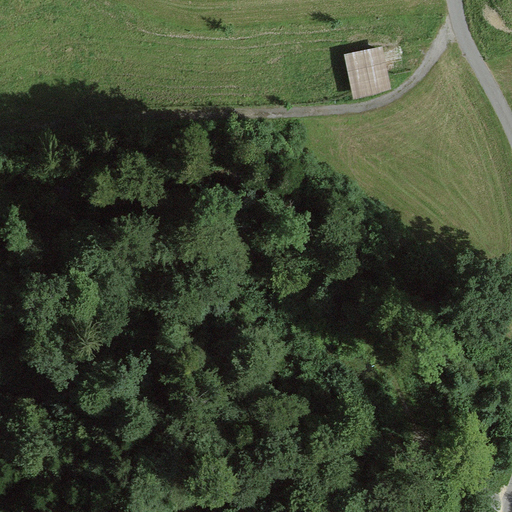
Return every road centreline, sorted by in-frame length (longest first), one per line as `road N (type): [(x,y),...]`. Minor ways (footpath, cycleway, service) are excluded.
road 1 (track): [(0,132),(359,107),(410,85),(458,23)]
road 2 (track): [(511,505),(459,483),(372,415),(289,372)]
road 3 (track): [(166,511),(241,487),(293,489),(335,511)]
road 4 (track): [(456,0),(458,23),(511,127)]
